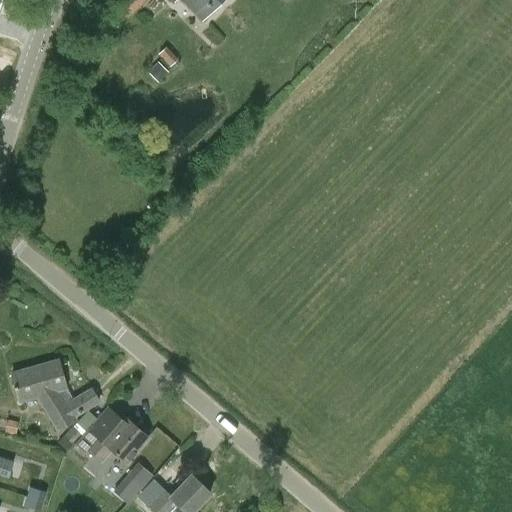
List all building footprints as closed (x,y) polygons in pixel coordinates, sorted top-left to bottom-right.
[(118,29),(147,0),(121,0),(122,0),(121,0),(114,0),(103,12),(118,29)] [(223,0),(181,0),(203,21),(223,0)] [(66,389),(65,386),(58,361),(12,374),(19,402),(36,397),(66,389)] [(66,389),(36,397),(57,433),(78,421),(76,418),(100,403),(92,388),(73,399),(65,386),(66,389)] [(127,462),(138,449),(148,437),(126,418),(109,438),(92,424),(77,442),(101,464),(113,451),(127,462)] [(0,456),(0,475),(6,477),(8,478),(13,461),(11,460),(0,456)] [(141,460),(115,488),(131,502),(156,474),(141,460)] [(153,511),(172,511),(178,505),(185,511),(192,511),(210,493),(191,475),(171,496),(153,479),(137,496),(153,511)] [(29,487),(26,496),(43,501),(46,492),(29,487)] [(40,511),(43,501),(26,496),(23,506),(40,511)]
